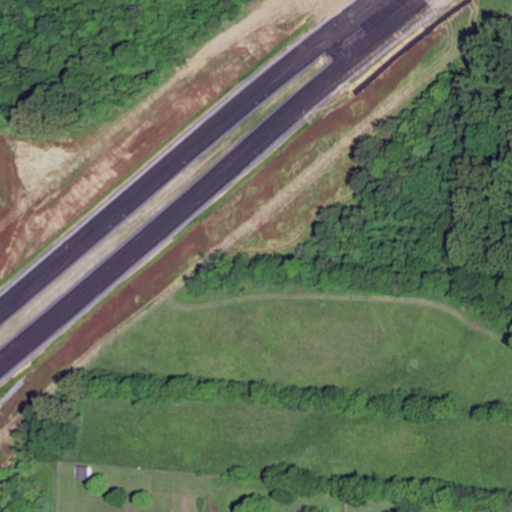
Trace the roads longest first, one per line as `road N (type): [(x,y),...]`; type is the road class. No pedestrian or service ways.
road 1 (trunk): [(0,361),(334,75),(377,17)]
road 2 (trunk): [(377,17),(286,61),(0,311)]
